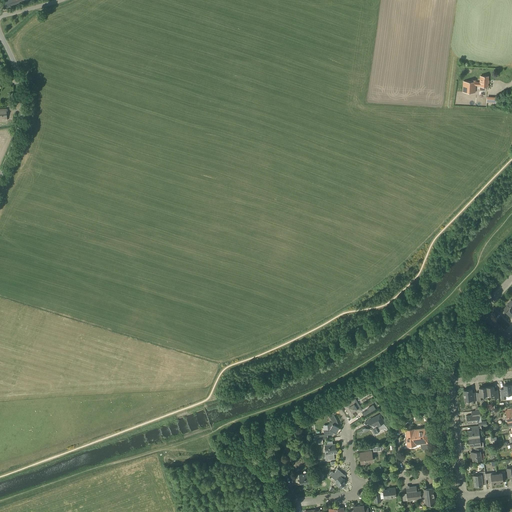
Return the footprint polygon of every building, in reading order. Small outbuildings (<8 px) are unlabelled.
[(6,10),(33,0),(4,0),(3,0),(6,10)] [(463,81),(462,92),(475,92),(475,85),(479,85),(479,86),(480,86),(479,90),(485,90),(485,87),(488,87),(488,83),(488,80),(489,76),(479,75),(479,82),(476,82),(472,82),(463,81)] [(501,398),(506,398),(506,394),(511,394),(510,384),(503,385),(504,389),(500,390),(501,398)] [(491,399),(498,398),(497,391),(494,391),(493,386),(486,387),(487,395),(491,395),(491,399)] [(483,395),(487,395),(486,387),(479,388),(479,392),(476,393),(476,400),(484,399),(483,395)] [(472,395),(471,389),(467,389),(467,390),(463,390),(464,401),(471,400),(472,403),(475,402),(474,394),(472,395)] [(362,410),(355,399),(344,406),(351,417),(352,412),(355,410),(357,413),(362,410)] [(368,409),(366,411),(368,414),(376,409),(373,404),(367,408),(368,409)] [(477,423),(478,426),(481,425),(487,425),(486,421),(478,422),(477,416),(480,416),(480,410),(472,411),(472,415),(465,416),(466,420),(467,420),(467,424),(477,423)] [(386,425),(381,417),(380,414),(376,415),(368,420),(370,424),(374,425),(375,427),(371,429),(374,434),(379,432),(378,432),(383,429),(389,431),(388,429),(390,427),(389,424),(386,425)] [(335,432),(338,427),(337,426),(338,424),(337,421),(334,415),(329,417),(332,422),(327,425),(328,430),(323,430),(324,435),(330,435),(330,434),(333,434),(334,432),(335,432)] [(481,431),(481,425),(478,426),(474,426),(474,430),(468,431),(469,438),(479,437),(478,431),(481,431)] [(415,444),(420,443),(421,448),(423,449),(426,449),(428,447),(426,428),(414,429),(413,428),(405,429),(406,437),(405,437),(404,438),(405,441),(405,442),(407,442),(410,442),(411,446),(415,445),(415,444)] [(481,447),(484,447),(483,447),(483,442),(480,442),(479,437),(469,438),(469,445),(476,444),(476,448),(480,448),(481,447)] [(325,445),(325,452),(328,452),(329,460),(334,459),(334,453),(337,453),(337,447),(335,448),(335,444),(332,444),(332,442),(327,443),(327,445),(325,445)] [(480,448),(476,448),(475,448),(475,451),(470,452),(471,457),(472,457),(472,460),(480,459),(479,452),(482,452),(482,451),(485,451),(484,447),(481,447),(480,448)] [(361,464),(369,463),(369,460),(373,460),(372,451),(359,453),(361,464)] [(339,475),(341,472),(337,469),(334,473),(332,471),(329,475),(331,476),(331,477),(336,481),(336,484),(341,488),(346,481),(339,475)] [(482,485),(482,480),(486,479),(485,474),(485,473),(485,471),(479,472),(480,475),(473,475),(474,486),(482,485)] [(496,473),(497,483),(503,483),(503,481),(506,481),(505,471),(502,471),(502,473),(496,473)] [(491,479),(491,484),(497,483),(496,473),(496,472),(485,473),(485,474),(486,479),(491,479)] [(309,483),(309,480),(311,477),(308,475),(308,473),(299,474),(299,477),(297,479),(300,481),(300,483),(304,482),(303,482),(305,481),(306,483),(309,483)] [(396,497),(395,488),(389,488),(389,489),(383,490),(383,492),(380,493),(379,492),(373,493),(374,502),(381,501),(380,499),(396,497)] [(435,504),(433,488),(424,489),(424,493),(420,494),(420,491),(407,493),(408,500),(421,498),(421,497),(425,497),(425,501),(427,501),(427,504),(435,504)]
